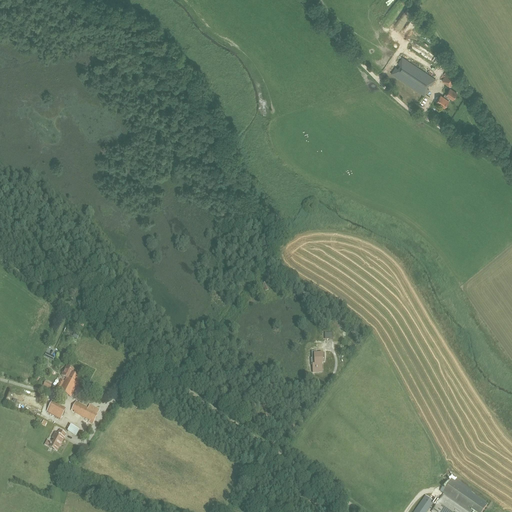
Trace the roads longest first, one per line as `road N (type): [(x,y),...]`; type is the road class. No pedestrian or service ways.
road 1 (track): [(361,511),(0,259)]
road 2 (track): [(511,172),(400,103),(304,0)]
road 3 (track): [(415,0),(511,146)]
